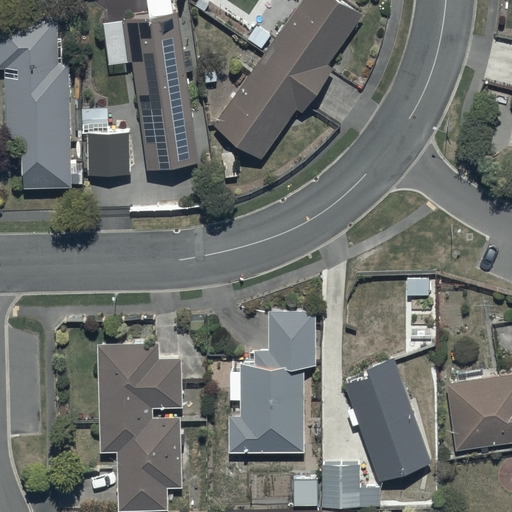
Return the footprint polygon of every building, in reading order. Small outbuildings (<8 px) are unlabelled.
[(345,0),(298,0),(214,124),(263,158),(298,107),(303,111),(335,64),(327,59),(360,10),(345,0)] [(177,9),(104,19),(106,38),(115,37),(118,60),(133,58),(147,163),(196,157),(177,9)] [(0,64),(6,65),(7,146),(23,146),(23,183),(72,183),(71,61),(59,61),(59,14),(22,14),(22,21),(0,21),(0,64)] [(130,128),(86,128),(86,171),(130,171),(130,128)] [(227,413),(227,449),(304,450),(305,361),(315,361),(315,307),(269,306),(268,346),(254,346),(254,360),(240,360),(240,368),(230,368),(230,398),(240,398),(240,413),(227,413)] [(158,338),(95,338),(96,450),(119,450),(120,505),(170,505),(170,484),(179,484),(178,415),(153,415),(153,405),(181,404),(181,355),(158,355),(158,338)] [(345,379),(379,478),(431,460),(394,352),(365,362),(368,371),(345,379)] [(511,371),(445,381),(454,445),(511,437),(511,371)] [(321,456),(321,503),(378,503),(378,485),(360,485),(360,462),(340,462),(340,456),(321,456)] [(317,476),(293,476),(293,502),(317,502),(317,476)]
